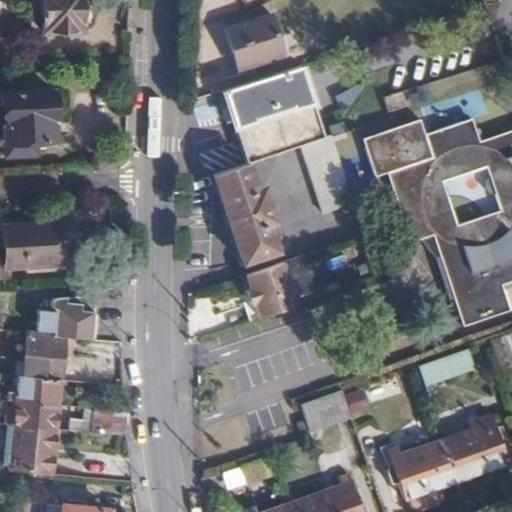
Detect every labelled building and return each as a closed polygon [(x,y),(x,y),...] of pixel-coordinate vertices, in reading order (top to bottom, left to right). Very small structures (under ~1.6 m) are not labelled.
[(42,0),(42,28),(79,28),(83,24),(83,16),(79,11),(79,0),(42,0)] [(283,54),(270,15),(225,30),(238,68),(283,54)] [(300,65),(223,90),(233,118),(248,163),(269,156),(301,145),(324,137),(300,65)] [(0,93),(1,104),(4,143),(4,153),(33,152),(32,143),(58,141),(54,91),(0,93)] [(417,120),(361,139),(374,177),(387,174),(410,242),(424,238),(436,234),(442,255),(467,324),(511,307),(511,300),(506,282),(511,280),(511,132),(479,143),(471,120),(423,136),(417,120)] [(338,157),(331,135),(324,137),(301,145),(324,212),(354,204),(352,198),(338,157)] [(248,163),(213,174),(242,264),(278,252),(270,225),(275,224),(264,189),(258,191),(248,163)] [(72,261),(70,223),(2,229),(3,248),(0,248),(0,274),(6,274),(6,266),(25,264),(25,269),(56,267),(56,262),(72,261)] [(436,234),(424,238),(442,255),(438,241),(436,234)] [(283,265),(246,276),(250,291),(247,291),(251,306),(255,305),(259,322),(296,310),(294,302),(299,295),(296,285),(287,281),(283,265)] [(90,336),(93,297),(61,298),(52,298),(50,300),(50,304),(53,307),(52,312),(37,311),(36,330),(90,336)] [(59,381),(63,339),(27,335),(21,377),(59,381)] [(511,344),(491,351),(497,369),(500,377),(511,372),(511,344)] [(473,368),(467,350),(419,366),(425,385),(473,368)] [(57,405),(59,381),(21,377),(16,377),(15,386),(6,386),(5,394),(9,394),(9,400),(20,401),(57,405)] [(361,388),(343,393),(349,416),(367,411),(361,388)] [(298,403),(305,426),(348,412),(341,389),(298,403)] [(54,429),(57,405),(20,401),(17,425),(54,429)] [(91,432),(126,435),(123,411),(94,408),(91,432)] [(451,469),(455,482),(505,465),(489,415),(479,418),(482,426),(441,440),(451,469)] [(12,471),(50,474),(54,429),(17,425),(12,471)] [(439,488),(455,482),(451,469),(441,440),(398,456),(394,447),(385,450),(390,467),(385,469),(391,484),(396,483),(402,501),(406,499),(410,510),(414,511),(418,511),(439,505),(443,498),(439,488)] [(238,468),(221,471),(224,488),(241,485),(238,468)] [(283,511),(359,511),(347,474),(334,478),(337,487),(281,506),(283,511)]
